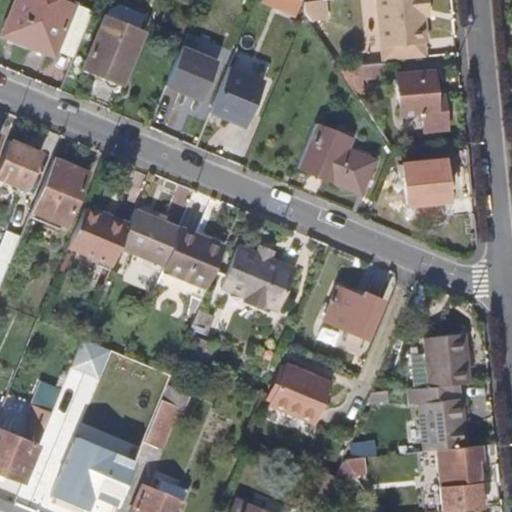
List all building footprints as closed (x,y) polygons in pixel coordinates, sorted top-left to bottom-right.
[(65,3),(56,0),(7,0),(0,19),(0,34),(17,42),(19,39),(46,50),(65,3)] [(263,0),(297,14),(302,0),(263,0)] [(425,14),(424,0),(374,0),(377,43),(420,41),(422,40),(420,14),(425,14)] [(120,83),(141,33),(101,17),(81,67),(120,83)] [(420,41),(377,43),(378,62),(384,61),(386,61),(385,60),(421,56),(420,41)] [(158,83),(194,98),(210,58),(175,44),(158,83)] [(385,76),(384,61),(378,62),(349,66),(350,80),(385,76)] [(202,109),(238,124),(257,78),(221,64),(202,109)] [(395,113),(432,108),(426,68),(389,72),(395,113)] [(346,130),(311,116),(290,166),(354,192),(367,159),(339,148),(346,130)] [(0,177),(18,185),(20,179),(32,149),(3,138),(0,146),(0,177)] [(43,210),(42,214),(61,221),(81,170),(47,156),(35,185),(28,203),(43,210)] [(439,156),(398,160),(402,200),(438,196),(443,196),(439,156)] [(440,210),(438,196),(402,200),(403,214),(440,210)] [(38,221),(42,214),(43,210),(28,203),(23,215),(38,221)] [(174,225),(130,206),(125,220),(115,245),(158,263),(174,225)] [(0,225),(0,270),(23,215),(8,209),(7,208),(0,225)] [(105,219),(95,214),(80,208),(65,244),(108,262),(115,245),(125,220),(108,213),(105,219)] [(105,219),(108,213),(98,208),(95,214),(105,219)] [(218,243),(174,225),(158,263),(156,268),(200,286),(218,243)] [(289,267),(232,242),(214,285),(270,309),(289,267)] [(359,334),(373,299),(358,292),(357,297),(331,286),(318,318),(359,334)] [(209,308),(194,302),(186,320),(202,326),(209,308)] [(192,334),(184,354),(201,361),(209,341),(192,334)] [(460,335),(418,339),(419,350),(423,386),(452,383),(464,381),(460,335)] [(44,417),(132,453),(137,443),(150,409),(128,400),(140,369),(75,341),(44,417)] [(419,350),(404,352),(408,387),(420,386),(423,386),(419,350)] [(324,383),(278,363),(261,402),(307,422),(324,383)] [(427,402),(432,449),(433,449),(463,446),(458,398),(453,398),(452,383),(423,386),(420,386),(422,401),(423,403),(427,402)] [(422,401),(420,386),(408,387),(401,388),(402,403),(422,401)] [(155,411),(150,409),(137,443),(154,450),(171,409),(176,409),(182,394),(166,387),(155,411)] [(382,390),(364,392),(360,402),(383,400),(382,390)] [(26,409),(22,418),(30,422),(34,412),(26,409)] [(0,475),(17,483),(44,417),(34,412),(30,422),(22,418),(18,425),(22,427),(16,442),(0,435),(0,475)] [(433,449),(439,511),(479,507),(475,467),(478,466),(476,445),(463,446),(433,449)] [(357,457),(336,460),(347,476),(358,475),(357,457)] [(327,480),(326,481),(349,478),(347,476),(336,460),(329,475),(327,480)] [(302,497),(317,503),(326,481),(327,480),(329,475),(314,468),(302,497)] [(147,494),(173,504),(177,493),(152,482),(147,494)] [(169,511),(173,504),(147,494),(131,487),(121,511),(169,511)] [(254,511),(231,502),(226,511),(254,511)]
